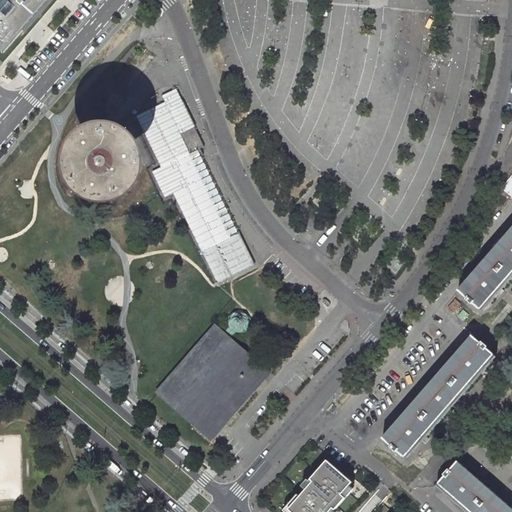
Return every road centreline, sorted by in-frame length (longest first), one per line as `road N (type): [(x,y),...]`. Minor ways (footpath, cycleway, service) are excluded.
road 1 (residential): [(165,0),(265,219),(383,322)]
road 2 (residential): [(383,322),(460,222),(490,141),(511,16)]
road 3 (tertiary): [(229,504),(0,306)]
road 4 (residential): [(229,504),(383,322)]
road 5 (tertiary): [(0,355),(180,511)]
road 6 (residential): [(21,112),(113,0)]
